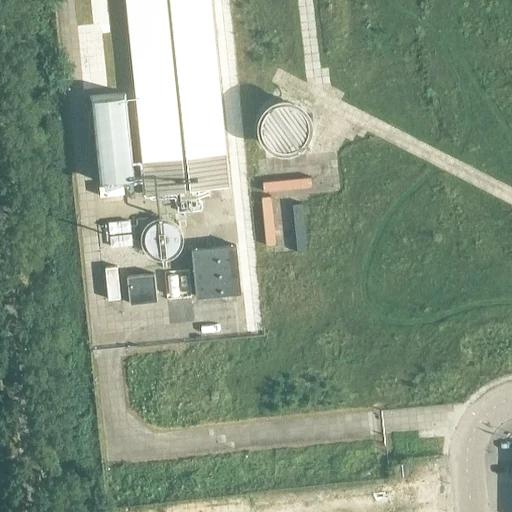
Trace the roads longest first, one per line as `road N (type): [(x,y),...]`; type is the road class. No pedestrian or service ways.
road 1 (unknown): [(228,76),(250,311),(102,328)]
road 2 (unclassified): [(511,401),(483,418),(471,439),(471,511)]
